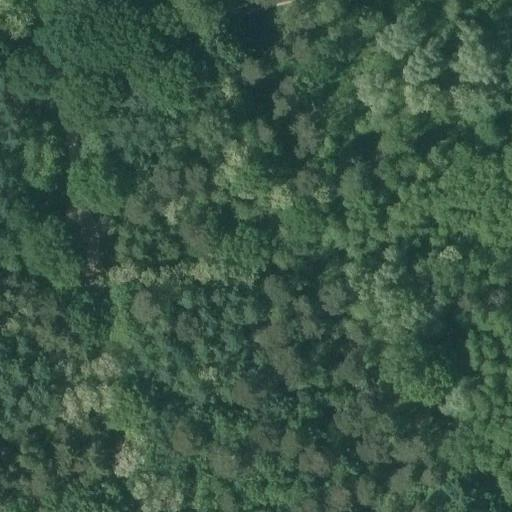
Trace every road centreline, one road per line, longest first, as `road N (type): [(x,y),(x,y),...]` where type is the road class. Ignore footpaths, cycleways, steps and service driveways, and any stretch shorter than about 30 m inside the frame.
road 1 (track): [(139,511),(53,0)]
road 2 (track): [(67,92),(129,50),(323,0)]
